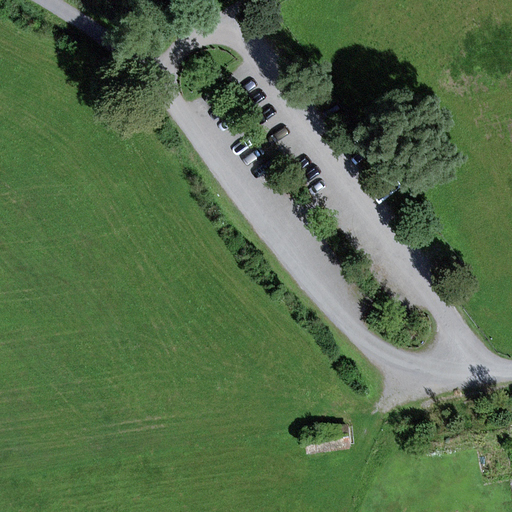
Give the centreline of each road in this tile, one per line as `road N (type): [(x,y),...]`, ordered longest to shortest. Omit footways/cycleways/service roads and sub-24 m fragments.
road 1 (unclassified): [(457,371),(387,351),(329,307),(150,70)]
road 2 (unclassified): [(457,371),(449,322),(244,37)]
road 3 (track): [(46,0),(150,70),(231,19),(244,37)]
